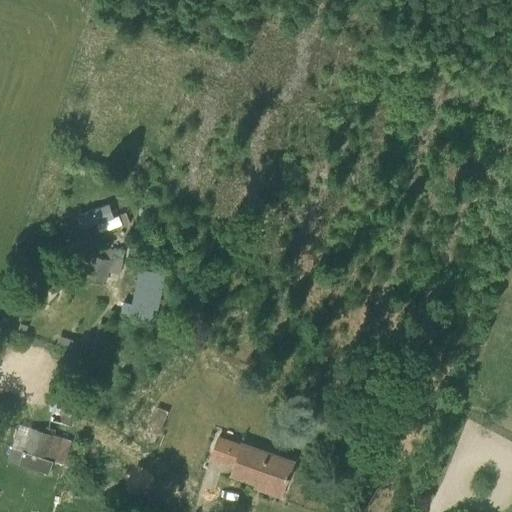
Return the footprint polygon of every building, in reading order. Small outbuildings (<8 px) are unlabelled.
[(133,222),(130,210),(117,214),(113,201),(82,211),(90,236),(133,222)] [(104,283),(114,249),(92,242),(82,277),(104,283)] [(123,300),(120,313),(151,320),(154,308),(158,308),(166,273),(139,267),(132,302),(123,300)] [(47,459),(56,435),(30,426),(22,450),(47,459)] [(281,496),(293,462),(242,444),(241,445),(219,437),(211,458),(234,466),(231,474),(264,486),(263,489),(281,496)]
